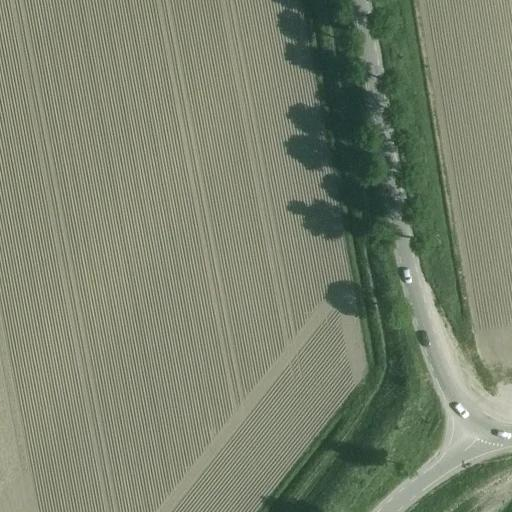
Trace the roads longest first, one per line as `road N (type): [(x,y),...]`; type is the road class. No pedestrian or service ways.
road 1 (track): [(292,511),(378,400),(394,363),(343,78),(341,0)]
road 2 (tertiary): [(358,0),(422,323),(444,384),(482,430)]
road 3 (tertiary): [(387,511),(482,430)]
